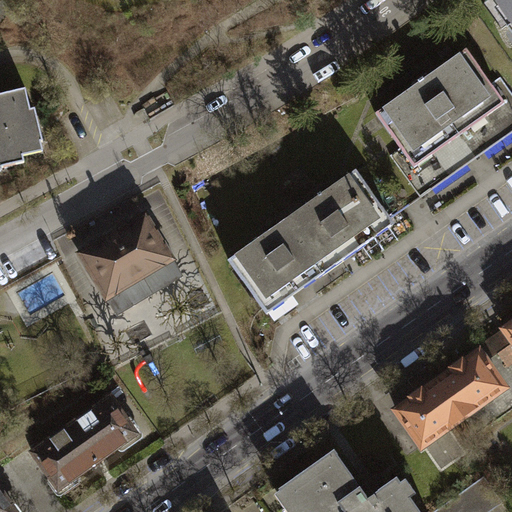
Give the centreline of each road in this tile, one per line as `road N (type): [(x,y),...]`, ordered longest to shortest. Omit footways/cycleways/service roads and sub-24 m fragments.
road 1 (residential): [(0,243),(151,162),(396,0)]
road 2 (primary): [(142,511),(511,251)]
